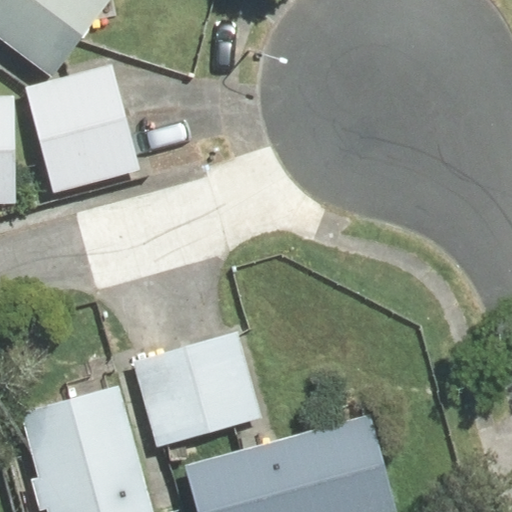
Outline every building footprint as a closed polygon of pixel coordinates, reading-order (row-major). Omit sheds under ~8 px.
[(113,0),(0,0),(0,35),(5,29),(58,70),(113,0)] [(121,67),(37,88),(63,194),(147,173),(121,67)] [(22,90),(0,90),(0,199),(22,199),(22,90)] [(254,335),(139,364),(161,449),(276,419),(254,335)] [(162,511),(127,379),(29,404),(46,468),(33,471),(43,510),(56,506),(57,511),(162,511)] [(382,410),(193,458),(206,511),(392,511),(406,509),(382,410)]
